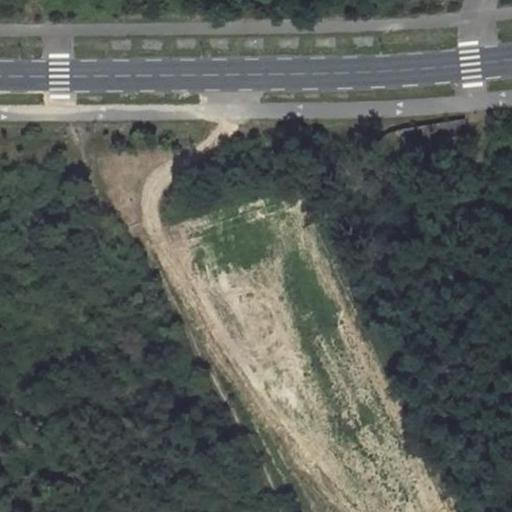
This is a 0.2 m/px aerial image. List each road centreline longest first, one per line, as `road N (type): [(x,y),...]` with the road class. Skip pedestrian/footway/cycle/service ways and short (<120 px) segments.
road 1 (track): [(232,75),(232,110),(218,138),(166,171),(152,194),(154,237),(259,397),(357,511)]
road 2 (tertiary): [(0,75),(365,73),(511,58)]
